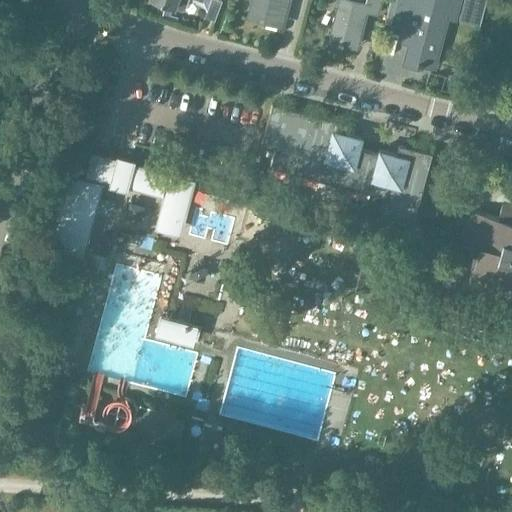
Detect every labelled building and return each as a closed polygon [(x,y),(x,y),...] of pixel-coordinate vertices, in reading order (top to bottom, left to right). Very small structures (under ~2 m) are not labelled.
[(154,0),(181,10),(185,8),(188,0),(199,0),(203,1),(203,0),(154,0)] [(220,0),(210,0),(205,16),(215,20),(222,0),(221,0),(220,0)] [(288,0),(289,0),(252,0),(248,16),(280,25),(286,0),(288,0)] [(377,13),(380,0),(366,0),(366,3),(355,0),(339,0),(328,42),(343,45),(343,44),(357,48),(367,10),(377,13)] [(398,0),(391,26),(411,32),(405,60),(434,67),(447,17),(454,19),(459,0),(398,0)] [(464,0),(459,18),(480,24),(486,0),(464,0)] [(369,193),(380,150),(379,150),(378,153),(358,148),(361,138),(344,133),(347,123),(272,103),(261,144),(275,148),(270,167),(369,193)] [(380,150),(369,193),(388,198),(384,214),(413,222),(432,153),(398,144),(396,154),(380,150)] [(111,180),(116,161),(93,155),(87,180),(69,175),(49,250),(83,259),(104,178),(111,180)] [(193,181),(134,166),(129,185),(168,195),(159,228),(179,233),(193,181)] [(241,187),(240,192),(254,196),(260,173),(258,172),(246,169),(246,171),(244,177),(242,184),(241,187)] [(286,193),(283,205),(297,209),(300,197),(286,193)] [(511,206),(503,213),(501,218),(471,209),(456,262),(438,257),(428,292),(464,301),(466,289),(497,296),(501,280),(511,282),(511,206)] [(419,267),(415,280),(429,284),(432,270),(419,267)] [(387,315),(379,313),(377,321),(385,323),(387,315)] [(192,337),(194,327),(194,326),(161,316),(157,333),(187,340),(189,336),(192,337)] [(204,425),(199,441),(216,446),(221,429),(204,425)]
